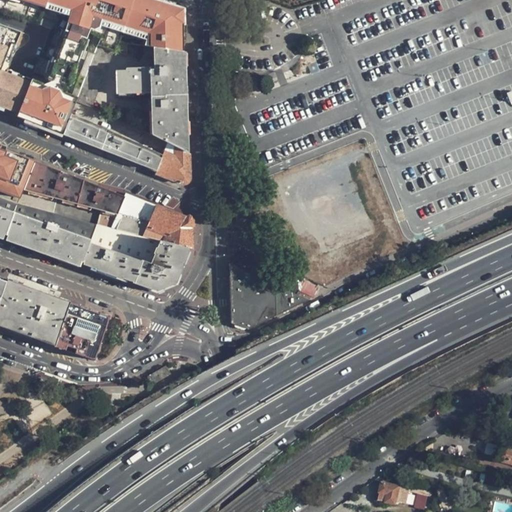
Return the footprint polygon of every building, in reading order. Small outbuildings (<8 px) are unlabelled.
[(6,29),(0,26),(0,87),(6,72),(5,71),(0,70),(6,55),(11,43),(15,45),(20,32),(7,27),(6,29)] [(51,29),(44,27),(40,39),(47,41),(51,29)] [(15,45),(11,43),(6,55),(10,56),(15,45)] [(98,46),(94,55),(76,102),(91,107),(112,51),(98,46)] [(151,135),(166,142),(186,152),(183,52),(153,48),(153,69),(115,71),(116,93),(150,92),(151,135)] [(10,56),(6,55),(0,70),(5,71),(10,56)] [(30,82),(6,72),(0,87),(0,110),(17,117),(30,82)] [(71,115),(63,135),(156,171),(161,155),(138,144),(89,122),(71,115)] [(189,153),(186,152),(166,142),(161,155),(156,171),(155,173),(182,184),(186,184),(188,182),(189,179),(189,153)] [(0,198),(20,206),(37,163),(0,148),(0,198)] [(97,209),(91,223),(96,224),(97,225),(110,228),(116,213),(124,196),(37,163),(20,206),(43,211),(51,192),(97,209)] [(156,205),(125,193),(124,196),(116,213),(122,214),(149,221),(156,205)] [(0,233),(33,245),(81,262),(96,224),(91,223),(43,211),(20,206),(0,198),(0,233)] [(149,221),(122,214),(116,229),(161,241),(188,248),(192,249),(192,224),(189,219),(156,205),(149,221)] [(122,214),(116,213),(110,228),(116,229),(122,214)] [(116,229),(110,228),(97,225),(89,244),(141,262),(141,261),(151,264),(161,241),(116,229)] [(141,262),(89,244),(83,262),(95,267),(95,269),(121,278),(122,277),(132,280),(132,282),(155,291),(175,282),(188,248),(161,241),(151,264),(141,261),(141,262)] [(289,291),(283,289),(251,275),(245,272),(237,268),(229,265),(231,320),(231,323),(249,329),(308,300),(296,295),(289,291)] [(69,301),(7,279),(0,298),(0,326),(54,346),(69,301)] [(54,346),(94,360),(110,316),(69,301),(54,346)] [(170,374),(165,366),(147,377),(152,385),(170,374)] [(511,448),(502,446),(499,461),(511,464),(511,448)] [(400,483),(382,479),(382,484),(380,492),(387,494),(386,502),(395,504),(399,489),(400,483)]
